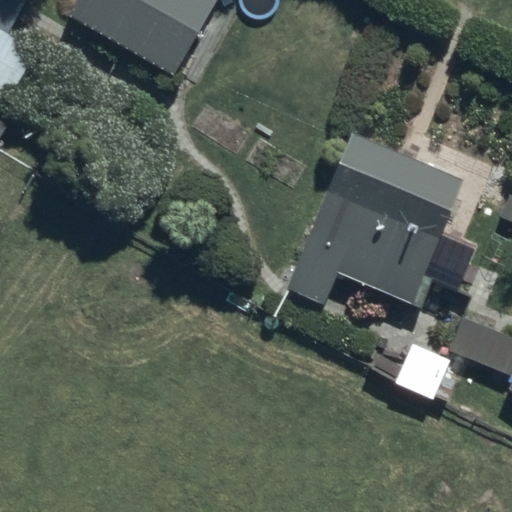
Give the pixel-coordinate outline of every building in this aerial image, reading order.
[(20,0),(0,0),(0,95),(10,101),(39,53),(11,36),(29,5),(20,0)] [(215,0),(77,0),(68,17),(171,76),(215,0)] [(459,183),(348,135),(284,287),(322,303),(335,273),(417,308),(430,279),(420,275),(459,183)] [(510,378),(511,372),(511,336),(467,319),(453,356),(510,378)] [(493,460),(437,435),(424,464),(480,489),(493,460)]
